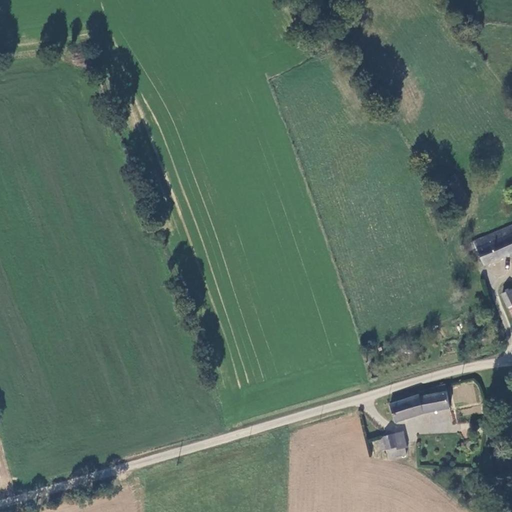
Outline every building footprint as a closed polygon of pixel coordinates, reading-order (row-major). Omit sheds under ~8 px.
[(460,179),(443,186),(454,208),(470,200),(460,179)] [(511,226),(476,239),(484,263),(511,251),(511,226)] [(511,292),(510,289),(499,294),(505,307),(511,303),(511,292)] [(391,403),(396,422),(423,413),(451,408),(446,384),(438,386),(439,392),(419,396),(419,394),(391,403)] [(401,431),(384,435),(386,446),(389,446),(390,449),(391,452),(393,452),(396,452),(396,450),(396,444),(398,444),(399,447),(405,446),(401,431)]
